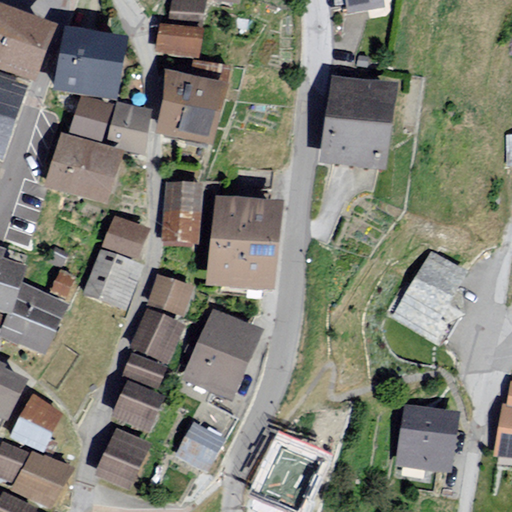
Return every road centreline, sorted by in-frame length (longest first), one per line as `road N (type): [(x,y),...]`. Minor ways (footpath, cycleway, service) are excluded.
road 1 (residential): [(313,0),(307,107),(255,410),(225,511)]
road 2 (residential): [(124,0),(146,46),(155,220),(85,483)]
road 3 (residential): [(454,511),(481,334),(511,286)]
road 4 (residential): [(51,0),(62,21),(0,194)]
